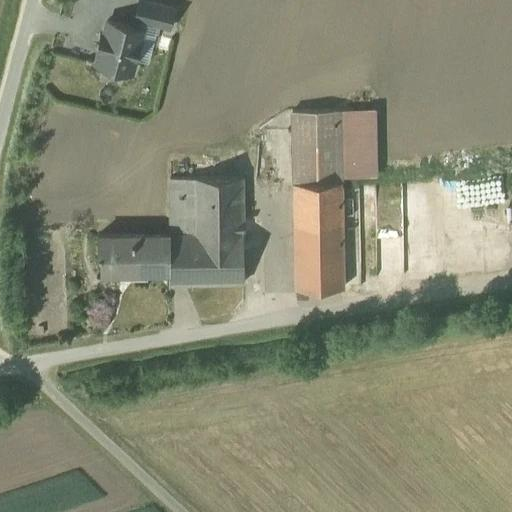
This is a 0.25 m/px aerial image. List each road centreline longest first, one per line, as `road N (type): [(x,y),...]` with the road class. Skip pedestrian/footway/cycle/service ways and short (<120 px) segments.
road 1 (unclassified): [(511,289),(0,372)]
road 2 (unclassified): [(39,0),(0,151)]
